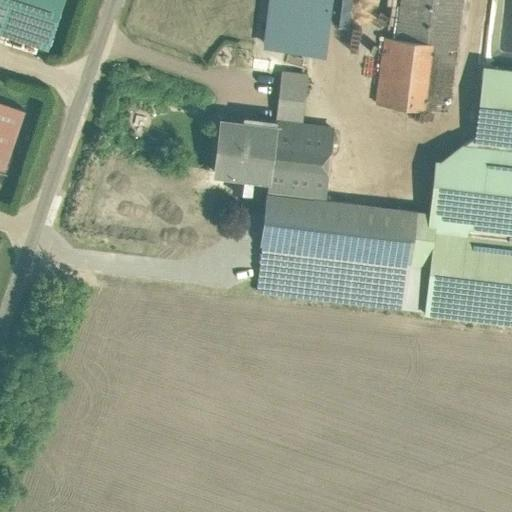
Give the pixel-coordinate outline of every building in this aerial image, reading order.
[(68,0),(0,0),(0,43),(47,60),(68,0)] [(274,0),(270,45),(340,52),(345,0),(274,0)] [(384,44),(380,103),(434,107),(437,64),(462,66),(466,0),(386,0),(385,9),(368,7),(366,42),(384,44)] [(511,75),(483,72),(475,140),(462,146),(461,152),(442,169),(436,168),(430,218),(267,200),(256,296),(426,314),(425,321),(511,330),(511,75)] [(0,106),(0,182),(6,185),(29,116),(0,106)] [(375,127),(397,128),(398,107),(375,107),(375,127)] [(277,124),(222,118),(216,175),(268,181),(267,187),(324,193),(331,135),(277,129),(277,124)]
